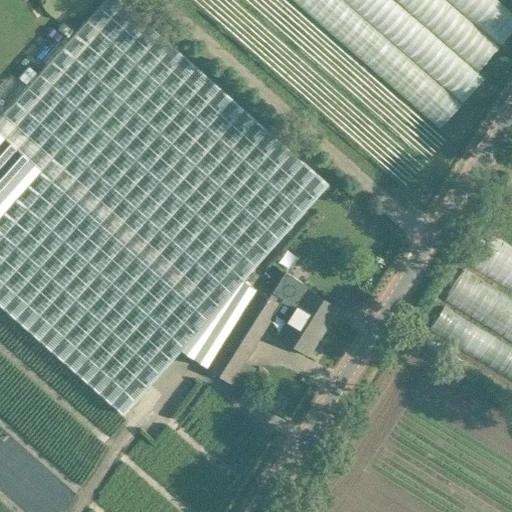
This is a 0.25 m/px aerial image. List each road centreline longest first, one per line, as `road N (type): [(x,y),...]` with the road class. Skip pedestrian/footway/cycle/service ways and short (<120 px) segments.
road 1 (tertiary): [(258,511),(511,116)]
road 2 (unknown): [(434,237),(167,0)]
